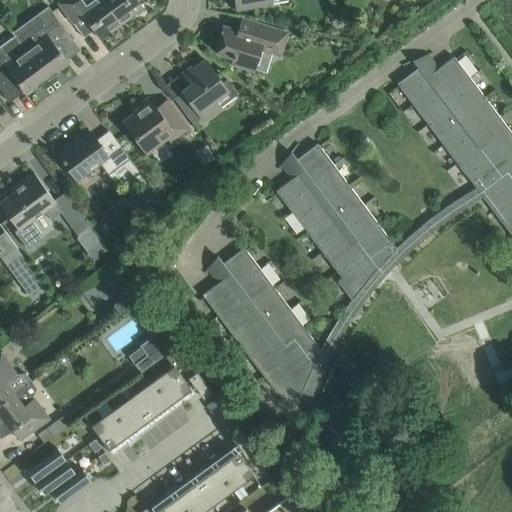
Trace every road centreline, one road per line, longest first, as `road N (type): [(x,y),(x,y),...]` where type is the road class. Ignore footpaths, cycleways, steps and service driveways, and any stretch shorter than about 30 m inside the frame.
road 1 (residential): [(0,150),(171,31),(182,0)]
road 2 (residential): [(84,511),(219,414)]
